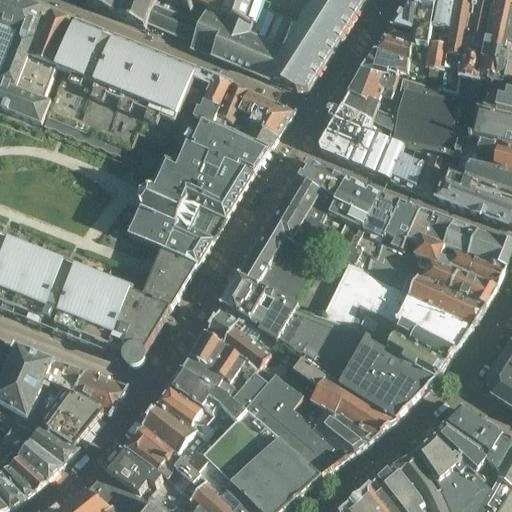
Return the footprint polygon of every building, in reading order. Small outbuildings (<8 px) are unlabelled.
[(46,103),(77,24),(5,0),(0,0),(0,112),(42,129),(52,106),(46,103)] [(90,0),(88,6),(121,21),(128,0),(90,0)] [(128,0),(121,21),(146,32),(149,24),(158,0),(128,0)] [(211,11),(186,0),(158,0),(149,24),(191,43),(193,39),(197,41),(211,11)] [(186,0),(211,11),(221,15),(225,0),(186,0)] [(310,95),(370,0),(320,0),(310,17),(304,15),(299,27),(270,15),(273,8),(263,4),(255,32),(220,16),(221,15),(211,11),(197,41),(199,42),(196,50),(203,54),(298,96),(310,95)] [(225,0),(221,15),(220,16),(255,32),(263,4),(264,0),(225,0)] [(411,12),(419,14),(415,38),(413,49),(410,66),(411,66),(410,79),(426,83),(427,72),(436,14),(437,14),(440,0),(417,0),(416,1),(410,10),(411,12)] [(440,0),(437,14),(436,14),(427,72),(432,73),(440,75),(446,76),(457,0),(440,0)] [(497,0),(457,0),(446,76),(444,94),(459,98),(462,84),(479,87),(481,80),(497,0)] [(497,0),(481,80),(483,80),(477,103),(484,104),(485,105),(485,108),(490,108),(498,105),(505,98),(511,73),(511,67),(511,1),(504,0),(497,0)] [(395,31),(394,32),(415,38),(419,14),(411,12),(410,10),(409,11),(408,11),(407,12),(408,12),(406,16),(405,15),(405,16),(405,17),(399,26),(398,26),(397,27),(398,27),(396,31),(395,31)] [(76,25),(70,44),(59,71),(67,73),(46,130),(55,132),(60,136),(68,138),(74,141),(81,144),(87,145),(91,148),(99,150),(107,154),(111,156),(114,157),(122,161),(129,163),(139,138),(169,150),(199,74),(126,44),(110,38),(76,25)] [(394,32),(388,41),(413,49),(415,38),(394,32)] [(388,41),(378,56),(410,66),(413,49),(388,41)] [(378,56),(368,70),(365,76),(391,82),(391,80),(400,82),(400,77),(410,79),(411,66),(410,66),(378,56)] [(41,142),(0,125),(0,306),(123,355),(147,296),(133,291),(140,274),(90,254),(138,136),(69,108),(86,66),(73,61),(41,142)] [(440,75),(432,73),(430,81),(439,83),(440,75)] [(203,75),(195,95),(198,96),(199,95),(201,96),(202,94),(201,94),(202,93),(205,95),(208,97),(214,84),(216,81),(203,75)] [(364,75),(351,99),(369,108),(370,104),(377,107),(377,106),(380,107),(383,100),(385,93),(395,97),(400,82),(391,80),(391,82),(365,76),(364,75)] [(196,122),(206,126),(207,125),(216,129),(219,121),(223,113),(234,88),(216,80),(216,81),(214,84),(208,97),(204,105),(206,105),(203,113),(200,112),(196,122)] [(474,145),(481,114),(484,104),(477,103),(443,95),(405,85),(399,109),(393,107),(394,103),(383,100),(380,107),(382,107),(375,127),(371,137),(393,146),(460,169),(467,142),(474,145)] [(223,113),(219,121),(229,125),(235,129),(242,115),(253,120),(250,129),(279,142),(296,117),(251,95),(235,88),(234,88),(223,113)] [(351,99),(344,112),(375,127),(382,107),(380,107),(377,106),(377,107),(370,104),(369,108),(351,99)] [(487,114),(487,115),(511,121),(511,100),(510,102),(509,107),(502,106),(499,106),(496,107),(493,109),(490,109),(485,108),(484,113),(487,114)] [(329,138),(321,151),(323,157),(343,165),(392,186),(404,159),(407,152),(371,137),(375,127),(344,112),(329,138)] [(511,153),(511,121),(487,115),(481,114),(474,145),(484,147),(511,153)] [(189,149),(255,179),(271,155),(242,141),(230,135),(216,129),(207,125),(206,126),(205,127),(182,118),(172,143),(188,150),(189,149)] [(279,142),(250,129),(243,132),(242,141),(271,155),(279,142)] [(456,183),(465,187),(462,191),(511,206),(511,178),(478,171),(484,147),(474,145),(467,142),(460,169),(459,172),(456,183)] [(511,153),(484,147),(478,171),(511,178),(511,153)] [(155,189),(228,223),(255,179),(189,149),(189,150),(180,170),(167,165),(155,189)] [(404,159),(392,186),(405,192),(420,157),(418,156),(415,164),(404,159)] [(420,157),(405,192),(417,197),(432,162),(420,157)] [(432,162),(417,197),(438,206),(445,187),(449,178),(442,175),(445,168),(432,162)] [(309,167),(301,181),(324,195),(338,203),(346,183),(310,166),(309,167)] [(445,187),(438,206),(511,233),(511,206),(462,191),(465,187),(456,183),(459,172),(453,169),(449,178),(445,187)] [(242,278),(241,279),(260,288),(294,305),(317,268),(320,262),(316,259),(325,244),(332,232),(325,228),(330,218),(330,219),(338,203),(324,195),(301,181),(295,192),(286,207),(285,207),(281,215),(272,230),(271,230),(270,231),(271,232),(262,247),(261,247),(256,255),(257,256),(242,278)] [(364,191),(346,183),(338,203),(330,219),(347,227),(364,191)] [(214,247),(228,223),(155,189),(154,191),(147,193),(146,193),(140,204),(141,205),(144,212),(143,215),(214,247)] [(382,200),(364,191),(347,227),(361,233),(365,234),(382,200)] [(382,200),(365,234),(361,233),(358,240),(352,237),(340,262),(350,267),(357,270),(369,273),(374,261),(377,262),(385,244),(387,239),(403,208),(403,207),(383,198),(382,200)] [(403,208),(387,239),(384,247),(405,255),(410,244),(423,214),(421,214),(415,212),(413,213),(410,212),(410,210),(403,208)] [(423,214),(410,244),(420,248),(423,240),(427,242),(508,273),(511,261),(511,246),(479,235),(423,214)] [(131,241),(163,254),(199,270),(200,270),(214,247),(143,215),(131,241)] [(347,227),(330,219),(330,218),(325,228),(332,232),(340,236),(330,257),(340,262),(352,237),(358,240),(361,233),(347,227)] [(427,242),(419,261),(499,292),(507,274),(508,273),(427,242)] [(384,247),(377,262),(488,311),(499,292),(419,261),(405,255),(384,247)] [(108,280),(84,340),(94,344),(93,348),(110,355),(111,354),(122,358),(122,356),(125,356),(127,352),(132,354),(130,355),(128,358),(127,360),(128,363),(128,366),(131,370),(135,371),(140,371),(143,368),(145,365),(146,362),(145,359),(146,359),(173,313),(198,271),(199,270),(163,254),(158,267),(146,296),(108,280)] [(382,279),(381,283),(410,300),(474,331),(488,311),(377,262),(374,261),(369,273),(382,279)] [(352,330),(362,308),(404,328),(405,327),(458,355),(474,331),(410,300),(381,283),(382,279),(369,273),(357,270),(350,267),(325,321),(352,330)] [(277,297),(241,279),(241,281),(225,308),(253,325),(268,300),(274,303),(277,297)] [(257,328),(279,344),(284,347),(299,359),(305,364),(328,382),(342,390),(370,341),(352,330),(325,321),(306,316),(298,312),(277,297),(274,303),(268,300),(253,325),(257,328)] [(373,346),(389,356),(405,365),(439,385),(450,368),(398,340),(401,335),(404,328),(362,308),(352,330),(374,344),(373,346)] [(222,313),(207,338),(224,348),(232,353),(243,362),(260,376),(273,360),(242,335),(246,331),(239,325),(240,324),(222,313)] [(404,328),(401,335),(398,340),(450,368),(458,355),(405,327),(404,328)] [(207,338),(193,362),(209,372),(216,377),(226,384),(233,389),(243,375),(247,377),(245,381),(250,385),(260,376),(243,362),(232,353),(224,348),(207,338)] [(370,341),(342,390),(399,426),(439,385),(405,365),(389,356),(373,346),(374,344),(370,341)] [(5,358),(12,361),(16,351),(4,347),(1,354),(5,356),(5,358)] [(0,404),(23,419),(36,426),(46,410),(42,406),(52,387),(47,384),(54,368),(56,365),(41,359),(40,358),(33,355),(32,355),(17,349),(16,351),(12,361),(0,387),(0,404)] [(511,351),(491,385),(494,400),(511,411),(511,351)] [(297,373),(305,364),(299,359),(290,371),(296,375),(297,373)] [(193,364),(184,375),(218,396),(219,395),(219,396),(226,384),(216,377),(209,372),(193,362),(192,363),(193,364)] [(297,373),(321,392),(312,406),(336,420),(338,418),(377,444),(399,426),(342,390),(328,382),(305,364),(297,373)] [(52,387),(68,396),(73,398),(105,416),(110,419),(129,391),(128,390),(127,391),(56,365),(47,384),(52,387)] [(265,371),(259,379),(271,389),(277,381),(265,371)] [(173,391),(172,393),(206,415),(213,405),(226,414),(225,415),(239,429),(240,430),(250,419),(233,407),(235,406),(231,403),(219,396),(219,395),(218,396),(184,375),(174,391),(173,391)] [(235,406),(233,407),(250,419),(260,428),(260,427),(282,447),(282,446),(324,484),(324,483),(325,484),(350,464),(315,436),(317,434),(296,416),(306,403),(296,395),(295,396),(277,381),(271,389),(270,389),(258,378),(242,396),(233,389),(226,384),(219,396),(231,403),(235,406)] [(89,436),(105,416),(68,396),(52,387),(42,406),(46,410),(36,426),(43,430),(57,411),(89,436)] [(160,411),(159,412),(198,440),(198,438),(199,439),(206,444),(214,435),(200,426),(207,416),(206,415),(172,393),(171,394),(172,394),(161,409),(160,409),(159,411),(160,411)] [(296,416),(317,434),(315,436),(350,464),(377,444),(338,418),(336,420),(312,406),(306,402),(306,403),(296,416)] [(76,452),(89,436),(57,411),(43,430),(76,452)] [(144,431),(144,432),(176,458),(184,465),(201,480),(211,468),(207,463),(198,454),(205,446),(198,440),(159,412),(151,423),(144,431)] [(493,432),(465,414),(438,440),(465,468),(479,482),(494,495),(503,479),(487,468),(493,461),(481,453),(493,432)] [(14,432),(32,445),(64,471),(80,455),(76,452),(43,430),(36,426),(23,419),(14,432)] [(239,429),(207,463),(211,468),(234,490),(258,468),(282,447),(260,427),(260,428),(250,419),(240,430),(239,429)] [(0,423),(0,431),(8,437),(13,431),(1,422),(0,423)] [(19,460),(22,462),(48,486),(64,471),(32,445),(14,432),(3,444),(0,442),(0,465),(14,453),(19,460)] [(134,447),(128,452),(160,477),(169,484),(169,483),(184,465),(176,458),(144,432),(133,446),(134,447)] [(506,441),(493,432),(481,453),(493,461),(506,441)] [(418,458),(444,495),(442,496),(450,511),(482,511),(494,495),(479,482),(465,468),(438,440),(437,441),(418,457),(418,458)] [(511,464),(511,444),(506,441),(493,461),(487,468),(503,479),(511,464)] [(282,447),(258,468),(299,506),(324,484),(282,446),(282,447)] [(124,457),(107,477),(142,501),(152,489),(159,494),(165,486),(125,456),(124,457)] [(418,458),(396,473),(425,509),(424,509),(426,511),(450,511),(442,496),(444,495),(418,458)] [(22,462),(11,471),(36,496),(45,489),(45,490),(46,489),(46,488),(48,486),(22,462)] [(511,497),(511,464),(503,479),(494,495),(482,511),(503,511),(508,505),(511,497)] [(255,511),(234,490),(211,468),(201,480),(184,465),(169,483),(169,484),(166,486),(168,488),(198,511),(255,511)] [(292,511),(299,506),(258,468),(234,490),(255,511),(292,511)] [(10,471),(2,477),(26,504),(36,496),(11,471),(10,471)] [(396,473),(382,485),(401,511),(426,511),(424,509),(425,509),(396,473)] [(0,503),(7,511),(16,511),(26,504),(2,477),(0,474),(0,503)] [(107,477),(89,496),(111,511),(113,511),(116,510),(117,511),(152,511),(154,511),(142,501),(107,477)] [(401,511),(382,485),(372,493),(386,511),(401,511)] [(198,511),(168,488),(151,507),(157,511),(198,511)] [(386,511),(372,493),(351,511),(386,511)] [(111,511),(89,496),(69,511),(111,511)] [(511,511),(511,497),(508,505),(503,511),(511,511)]
